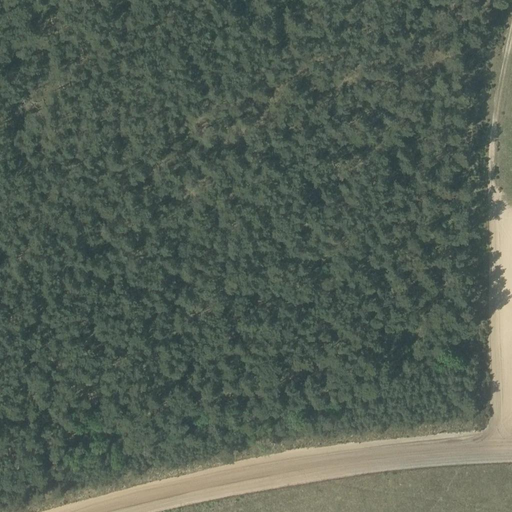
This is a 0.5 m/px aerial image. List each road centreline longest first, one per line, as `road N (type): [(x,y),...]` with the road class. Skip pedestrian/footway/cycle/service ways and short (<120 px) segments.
road 1 (track): [(497,448),(494,181),(511,35)]
road 2 (track): [(111,511),(326,463),(511,447)]
